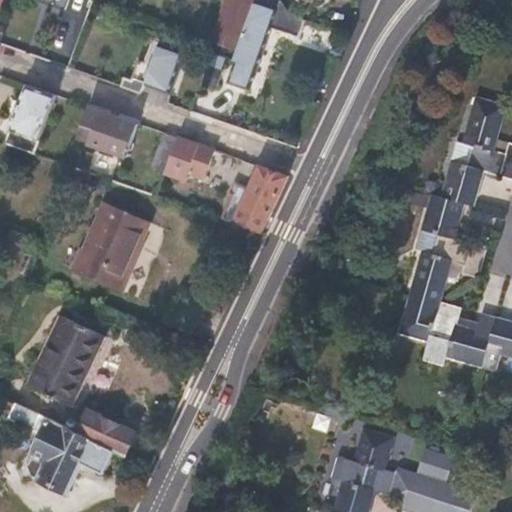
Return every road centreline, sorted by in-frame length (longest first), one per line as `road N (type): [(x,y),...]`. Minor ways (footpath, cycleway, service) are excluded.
road 1 (secondary): [(170,511),(318,180),(397,25),(423,0)]
road 2 (secondary): [(391,0),(353,50),(136,511)]
road 3 (track): [(0,59),(322,173)]
